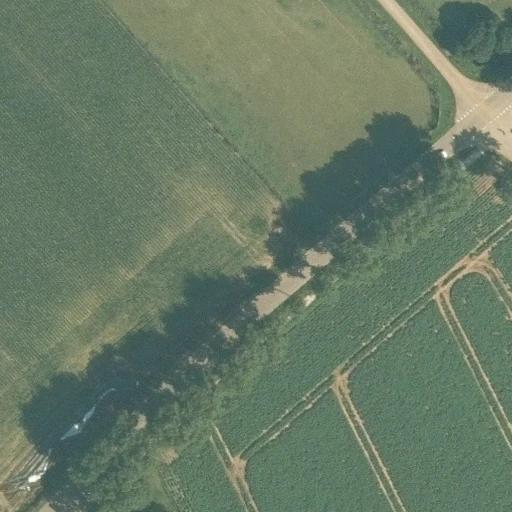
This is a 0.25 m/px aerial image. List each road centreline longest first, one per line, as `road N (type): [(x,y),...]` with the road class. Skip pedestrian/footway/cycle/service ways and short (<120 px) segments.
road 1 (tertiary): [(50,511),(155,400),(483,127)]
road 2 (unclassified): [(483,127),(373,0)]
